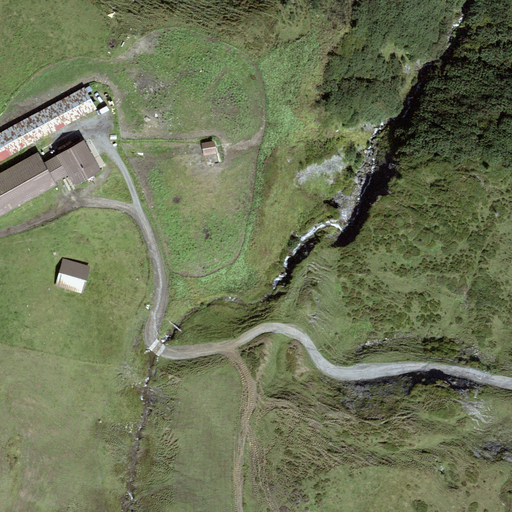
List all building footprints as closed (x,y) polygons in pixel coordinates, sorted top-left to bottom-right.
[(19,124),(0,134),(0,161),(97,110),(85,89),(19,124)] [(85,140),(46,162),(58,183),(70,176),(76,186),(102,172),(85,140)] [(214,142),(203,145),(206,157),(217,155),(214,142)] [(35,144),(0,163),(0,218),(59,187),(35,144)] [(92,268),(64,261),(57,287),(85,295),(92,268)]
